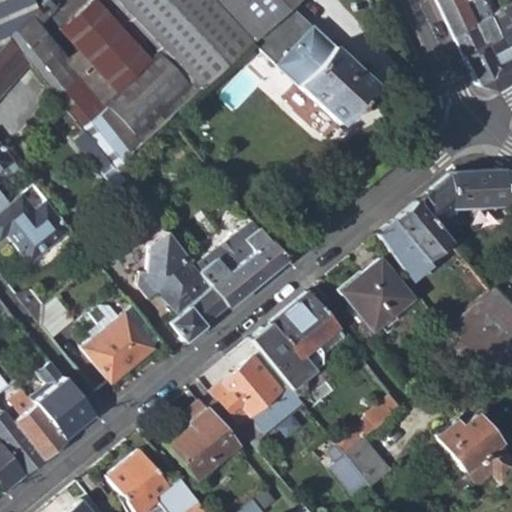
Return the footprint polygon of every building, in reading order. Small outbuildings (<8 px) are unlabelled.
[(0,0),(14,29),(34,6),(30,0),(0,0)] [(0,0),(0,44),(6,38),(14,29),(0,0)] [(109,0),(160,52),(148,62),(115,93),(103,104),(37,27),(54,7),(48,0),(39,0),(34,6),(14,29),(6,38),(26,62),(73,121),(83,132),(109,165),(113,169),(121,161),(250,38),(288,2),(289,0),(109,0)] [(91,0),(60,31),(115,93),(148,62),(139,52),(148,46),(104,0),(91,0)] [(491,13),(484,0),(436,0),(454,37),(491,13)] [(476,85),(493,90),(511,78),(511,0),(510,0),(491,13),(454,37),(476,85)] [(373,84),(288,2),(250,38),(336,122),(373,84)] [(0,90),(26,62),(6,38),(0,44),(0,90)] [(109,165),(83,132),(73,121),(67,125),(71,131),(69,133),(114,190),(123,182),(113,169),(109,165)] [(414,121),(411,150),(422,141),(426,121),(414,121)] [(0,168),(10,160),(9,158),(0,147),(0,168)] [(160,209),(121,161),(113,169),(123,182),(153,217),(160,209)] [(415,201),(432,222),(451,205),(501,202),(511,209),(511,207),(511,174),(499,167),(452,170),(415,201)] [(9,246),(25,265),(67,230),(42,199),(29,209),(17,195),(0,207),(0,238),(2,238),(6,237),(12,243),(9,246)] [(415,201),(376,234),(410,282),(430,265),(425,259),(447,241),(432,222),(415,201)] [(224,304),(282,256),(272,244),(249,217),(191,265),(192,266),(198,273),(224,304)] [(224,304),(198,273),(192,266),(191,265),(162,229),(144,244),(141,269),(134,269),(132,283),(145,298),(153,291),(167,292),(166,301),(175,312),(164,322),(179,341),(224,304)] [(290,229),(278,240),(288,252),(300,242),(290,229)] [(12,243),(6,237),(2,238),(9,246),(12,243)] [(278,240),(272,244),(282,256),(288,252),(278,240)] [(342,295),(371,330),(410,298),(377,258),(358,274),(361,278),(342,295)] [(462,286),(475,302),(489,291),(476,274),(462,286)] [(472,349),(511,376),(511,374),(511,304),(493,286),(489,291),(475,302),(453,321),(443,329),(453,336),(472,349)] [(261,327),(248,336),(259,349),(283,379),(295,395),(304,388),(306,378),(322,365),(322,352),(342,336),(305,291),(267,322),(276,334),(271,339),(261,327)] [(59,298),(41,302),(44,318),(63,314),(59,298)] [(443,329),(453,321),(444,310),(435,318),(443,329)] [(79,345),(108,380),(148,347),(120,312),(79,345)] [(267,322),(261,327),(271,339),(276,334),(267,322)] [(442,346),(455,362),(472,349),(453,336),(442,346)] [(235,423),(252,443),(302,404),(295,395),(283,379),(259,349),(209,391),(214,397),(235,423)] [(31,403),(60,439),(91,413),(61,377),(43,390),(56,406),(50,412),(37,399),(31,403)] [(31,403),(21,392),(7,402),(17,415),(9,421),(0,409),(0,447),(20,472),(60,439),(31,403)] [(364,413),(375,427),(400,406),(389,392),(364,413)] [(214,397),(201,407),(222,433),(235,423),(214,397)] [(201,407),(196,401),(182,412),(187,425),(163,445),(192,480),(233,446),(222,433),(201,407)] [(468,405),(432,434),(461,469),(472,480),(479,480),(491,471),(500,482),(511,471),(511,460),(496,442),(502,437),(479,408),(473,412),(468,405)] [(364,413),(330,439),(335,445),(342,454),(362,437),(375,427),(364,413)] [(365,483),(367,485),(387,469),(362,437),(342,454),(365,483)] [(342,454),(335,445),(326,451),(335,462),(329,466),(351,494),(365,483),(342,454)] [(0,447),(0,484),(2,487),(20,472),(0,447)] [(137,449),(103,476),(132,511),(151,496),(163,511),(170,511),(178,506),(182,511),(204,511),(175,476),(165,484),(137,449)] [(260,511),(275,500),(263,484),(228,511),(260,511)] [(59,511),(88,511),(77,498),(59,511)]
